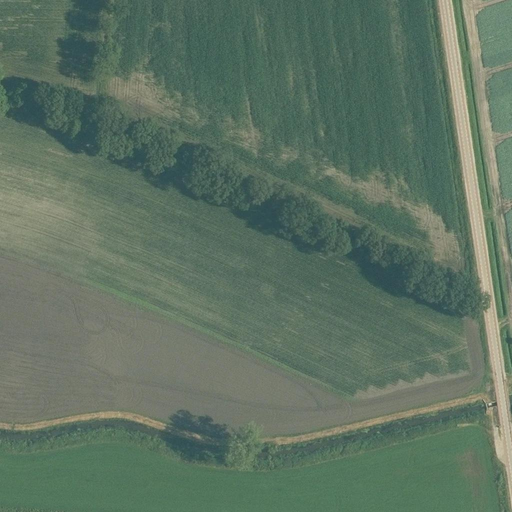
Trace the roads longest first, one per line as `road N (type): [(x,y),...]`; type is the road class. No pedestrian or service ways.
road 1 (track): [(0,99),(91,124),(488,301)]
road 2 (tertiary): [(511,466),(445,0)]
